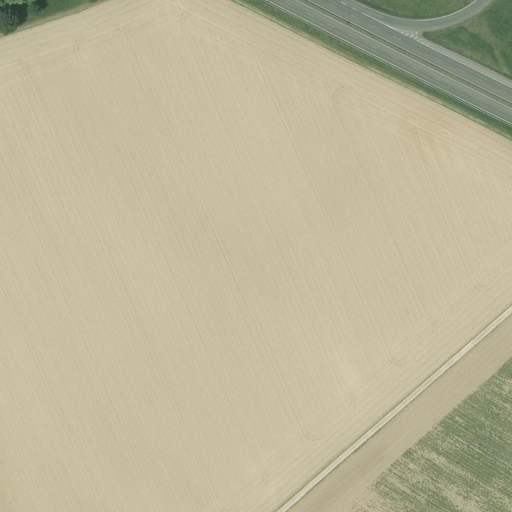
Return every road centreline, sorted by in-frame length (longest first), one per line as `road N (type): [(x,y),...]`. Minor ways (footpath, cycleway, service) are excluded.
road 1 (track): [(511,311),(281,511)]
road 2 (trunk): [(280,0),(511,117)]
road 3 (trunk): [(511,95),(384,33)]
